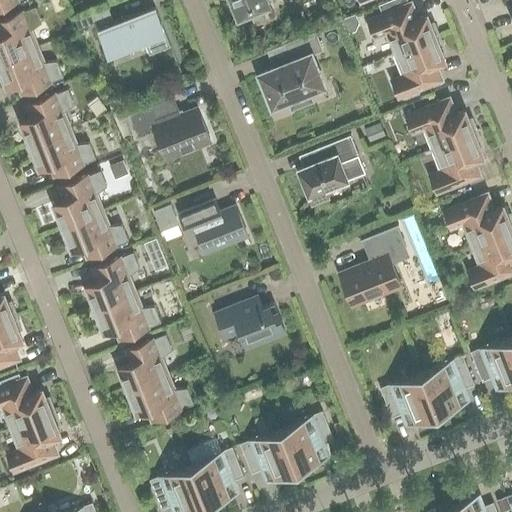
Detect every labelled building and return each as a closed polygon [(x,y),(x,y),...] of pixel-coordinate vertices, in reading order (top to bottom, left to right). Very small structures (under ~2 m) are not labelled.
[(230,0),(237,17),(269,5),(267,0),(230,0)] [(386,31),(395,53),(438,36),(433,22),(430,24),(426,14),(414,19),(409,4),(411,3),(410,2),(367,19),(374,36),(386,31)] [(0,60),(37,46),(30,30),(41,22),(35,6),(0,19),(0,26),(3,33),(0,33),(0,60)] [(149,53),(170,45),(155,7),(114,23),(107,7),(108,6),(91,12),(91,13),(92,13),(95,22),(102,40),(102,41),(103,40),(107,51),(142,37),(149,53)] [(91,12),(82,16),(86,25),(95,22),(92,13),(91,13),(91,12)] [(358,22),(355,14),(341,19),(346,34),(355,30),(358,22)] [(306,91),(322,85),(310,54),(321,49),(315,33),(287,44),(293,60),(260,73),(272,105),(288,98),(292,108),(310,100),(306,91)] [(444,49),(438,36),(395,53),(404,74),(391,79),(398,96),(441,79),(440,78),(438,79),(433,64),(444,60),(440,50),(444,49)] [(21,91),(21,93),(63,76),(56,60),(43,61),(37,46),(0,60),(0,70),(3,77),(7,75),(10,83),(21,79),(25,90),(21,91)] [(23,128),(29,143),(69,128),(63,112),(74,104),(67,87),(26,104),(26,105),(31,103),(35,114),(24,119),(28,126),(23,128)] [(180,115),(173,96),(130,112),(138,135),(154,129),(164,156),(210,139),(209,138),(208,138),(196,111),(198,110),(197,109),(180,115)] [(424,126),(433,148),(476,131),(471,118),(468,119),(464,109),(452,114),(447,99),(449,99),(448,97),(405,115),(412,131),(424,126)] [(380,122),(364,128),(369,140),(385,134),(380,122)] [(40,157),(43,165),(53,160),(58,171),(53,173),(54,174),(95,158),(89,142),(75,143),(69,128),(29,143),(35,159),(40,157)] [(482,144),(476,131),(433,148),(442,170),(429,175),(436,192),(479,175),(478,173),(476,174),(471,160),(482,155),(478,145),(482,144)] [(320,160),(298,169),(312,204),(328,197),(324,188),(347,179),(340,162),(358,155),(349,134),(315,148),(320,160)] [(123,160),(110,165),(113,173),(120,175),(128,172),(123,160)] [(56,210),(62,225),(102,209),(95,193),(106,185),(100,169),(58,186),(59,187),(63,185),(68,196),(57,200),(60,208),(56,210)] [(462,222),(471,244),(511,227),(511,220),(509,213),(506,214),(502,205),(490,209),(485,195),(487,194),(486,193),(443,210),(450,227),(462,222)] [(250,244),(235,205),(219,211),(215,210),(213,211),(209,202),(215,200),(214,198),(179,213),(189,237),(197,233),(205,252),(246,235),(250,244)] [(171,204),(154,211),(161,231),(179,224),(171,204)] [(108,225),(102,209),(62,225),(68,240),(72,239),(75,246),(86,242),(90,253),(86,255),(86,256),(128,240),(122,223),(108,225)] [(339,273),(352,304),(400,284),(391,262),(408,255),(396,226),(398,225),(398,223),(360,238),(360,240),(362,239),(371,260),(339,273)] [(511,227),(471,244),(480,265),(467,270),(474,287),(511,271),(511,263),(509,255),(511,253),(511,227)] [(156,238),(145,242),(150,253),(160,249),(156,238)] [(88,292),(94,307),(134,291),(128,275),(139,267),(132,251),(91,268),(91,269),(96,267),(100,278),(90,282),(93,290),(88,292)] [(141,307),(134,291),(94,307),(100,322),(105,320),(108,328),(119,324),(123,335),(118,337),(119,338),(161,321),(154,305),(141,307)] [(0,320),(16,315),(10,301),(7,303),(3,293),(0,294),(0,320)] [(273,302),(262,307),(245,313),(241,302),(215,312),(224,336),(239,330),(245,346),(284,330),(273,302)] [(0,365),(18,358),(18,357),(16,358),(10,343),(21,339),(17,329),(21,328),(16,315),(0,320),(0,365)] [(121,373),(127,389),(167,373),(161,357),(171,349),(165,333),(123,349),(124,350),(128,349),(133,360),(122,364),(125,372),(121,373)] [(505,386),(511,382),(511,337),(511,334),(469,351),(481,381),(500,374),(505,386)] [(462,354),(421,370),(437,413),(460,404),(455,392),(474,384),(462,354)] [(415,422),(437,413),(421,370),(379,387),(391,417),(410,410),(415,422)] [(173,389),(167,373),(127,389),(133,404),(137,402),(140,410),(151,406),(156,417),(151,419),(152,420),(193,403),(187,387),(173,389)] [(0,406),(2,406),(10,427),(54,410),(48,397),(45,398),(41,388),(30,393),(24,379),(26,378),(25,377),(0,386),(0,406)] [(59,423),(54,410),(10,427),(19,449),(6,454),(13,471),(56,454),(56,453),(54,453),(48,439),(59,434),(55,424),(59,423)] [(322,410),(280,426),(297,468),(320,459),(315,447),(334,440),(322,410)] [(275,477),(297,468),(280,426),(239,443),(251,473),(270,465),(275,477)] [(231,446),(190,462),(207,504),(230,495),(225,483),(243,476),(231,446)] [(183,511),(187,511),(207,504),(190,462),(149,479),(161,509),(180,501),(183,511)] [(505,496),(496,500),(500,511),(502,511),(510,509),(505,496)] [(469,497),(447,506),(449,511),(496,511),(493,501),(474,509),(469,497)] [(95,511),(92,502),(65,511),(95,511)]
